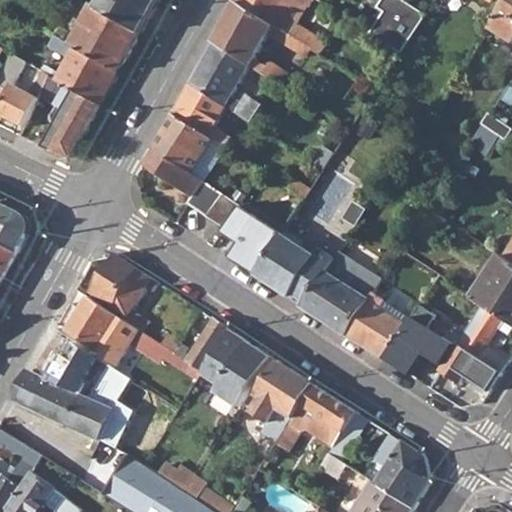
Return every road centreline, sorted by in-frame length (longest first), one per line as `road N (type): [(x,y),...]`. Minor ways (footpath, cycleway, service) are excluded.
road 1 (residential): [(91,205),(478,454)]
road 2 (tertiary): [(91,205),(209,0)]
road 3 (tertiary): [(0,377),(91,205)]
